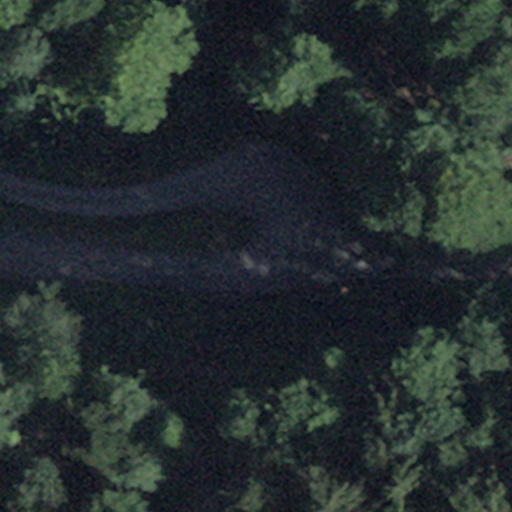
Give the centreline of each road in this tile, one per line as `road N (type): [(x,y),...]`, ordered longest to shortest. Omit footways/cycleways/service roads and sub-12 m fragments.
road 1 (unclassified): [(0,175),(63,191),(250,189),(284,203),(306,229),(319,267)]
road 2 (unclassified): [(319,267),(166,266),(0,249)]
road 3 (unclassified): [(511,257),(319,267)]
